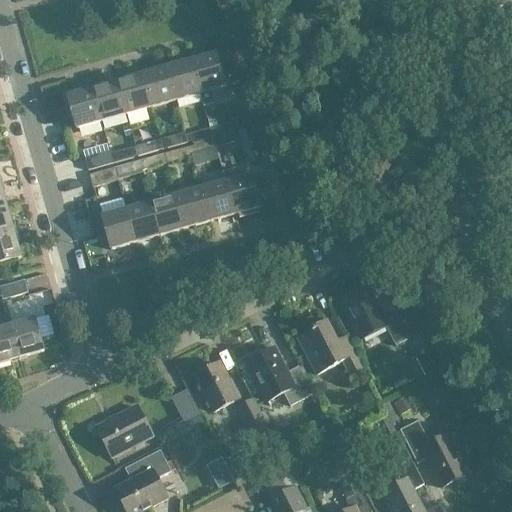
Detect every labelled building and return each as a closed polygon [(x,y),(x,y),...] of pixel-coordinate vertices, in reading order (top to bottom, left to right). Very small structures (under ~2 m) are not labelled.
[(211,93),(225,89),(237,85),(232,67),(219,70),(215,55),(190,62),(199,96),(203,108),(215,105),(211,93)] [(190,62),(165,69),(174,103),(199,96),(190,62)] [(150,110),(174,103),(165,69),(140,76),(150,110)] [(140,76),(116,84),(125,117),(150,110),(140,76)] [(100,125),(125,117),(116,84),(90,91),(100,125)] [(76,132),(100,125),(90,91),(66,98),(76,132)] [(212,139),(232,133),(230,124),(209,130),(212,139)] [(212,139),(209,130),(185,136),(184,137),(186,144),(191,142),(192,145),(212,139)] [(212,139),(214,148),(235,142),(232,133),(212,139)] [(184,137),(185,136),(184,134),(159,141),(162,151),(186,144),(184,137)] [(212,139),(192,145),(193,147),(187,148),(189,155),(191,155),(214,148),(212,139)] [(162,151),(159,141),(134,148),(137,158),(162,151)] [(134,148),(110,155),(109,155),(112,165),(137,158),(134,148)] [(189,155),(187,148),(163,155),(166,165),(191,158),(191,155),(189,155)] [(109,155),(110,155),(109,152),(84,159),(88,172),(112,165),(109,155)] [(166,165),(163,155),(138,162),(141,172),(166,165)] [(141,172),(138,162),(113,169),(116,180),(117,179),(141,172)] [(234,217),(259,209),(247,168),(222,175),(224,183),(234,217)] [(116,180),(113,169),(89,176),(93,189),(118,182),(117,179),(116,180)] [(199,190),(209,224),(234,217),(224,183),(199,190)] [(209,224),(199,190),(175,197),(184,231),(209,224)] [(150,204),(160,238),(184,231),(175,197),(150,204)] [(160,238),(150,204),(125,212),(134,245),(160,238)] [(0,240),(13,236),(6,212),(0,213),(0,240)] [(125,212),(100,219),(110,253),(134,245),(125,212)] [(0,267),(20,261),(13,236),(0,240),(0,267)] [(0,287),(0,297),(0,298),(1,297),(2,301),(28,294),(24,281),(0,287)] [(407,340),(395,317),(384,322),(366,289),(341,302),(359,337),(384,324),(395,346),(407,340)] [(34,321),(9,328),(18,360),(43,353),(34,321)] [(350,376),(362,369),(349,344),(338,350),(325,324),(297,338),(316,376),(343,362),(350,376)] [(0,365),(18,360),(9,328),(0,330),(0,365)] [(298,368),(287,374),(274,350),(247,365),(267,403),(283,394),(290,407),(313,395),(298,368)] [(431,355),(420,360),(426,374),(436,370),(431,355)] [(238,401),(219,365),(194,378),(213,414),(238,401)] [(201,417),(188,391),(171,400),(184,425),(201,417)] [(270,435),(260,414),(252,401),(236,409),(252,439),(254,438),(256,442),(270,435)] [(152,437),(136,408),(95,429),(111,459),(152,437)] [(417,465),(426,460),(441,489),(467,476),(447,436),(429,446),(417,422),(399,431),(417,465)] [(356,447),(351,438),(339,444),(354,474),(367,467),(356,447)] [(398,476),(396,477),(393,485),(395,487),(381,495),(389,511),(423,511),(412,491),(423,486),(404,448),(388,456),(398,476)] [(156,480),(171,473),(160,451),(135,464),(141,477),(114,491),(125,511),(144,511),(167,500),(156,480)] [(341,490),(347,500),(345,501),(350,511),(347,511),(370,511),(354,482),(341,490)] [(269,502),(274,511),(301,511),(305,510),(294,489),(269,502)]
